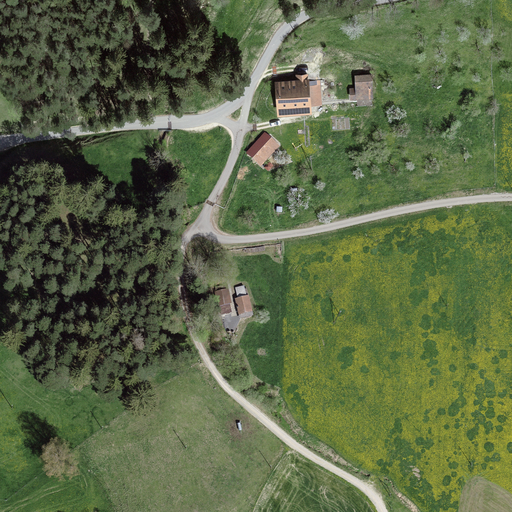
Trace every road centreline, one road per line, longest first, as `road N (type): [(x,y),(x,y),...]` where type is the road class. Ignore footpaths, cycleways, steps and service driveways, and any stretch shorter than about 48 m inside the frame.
road 1 (unclassified): [(195,222),(176,243),(170,268),(170,300),(186,341),(209,376),(311,460),(359,488),(377,511)]
road 2 (unclassified): [(511,199),(234,241),(209,237),(195,222)]
road 3 (unclassified): [(213,118),(0,142)]
road 4 (unclassified): [(376,0),(325,9),(277,33),(245,96)]
